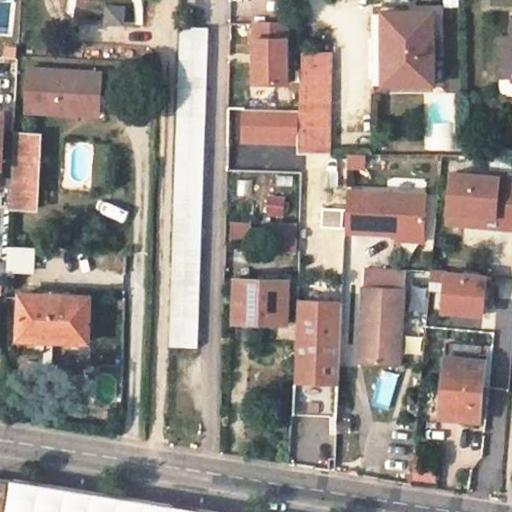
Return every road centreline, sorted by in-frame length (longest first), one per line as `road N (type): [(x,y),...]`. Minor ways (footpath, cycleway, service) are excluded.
road 1 (unknown): [(196,473),(221,0)]
road 2 (unclassified): [(442,511),(0,442)]
